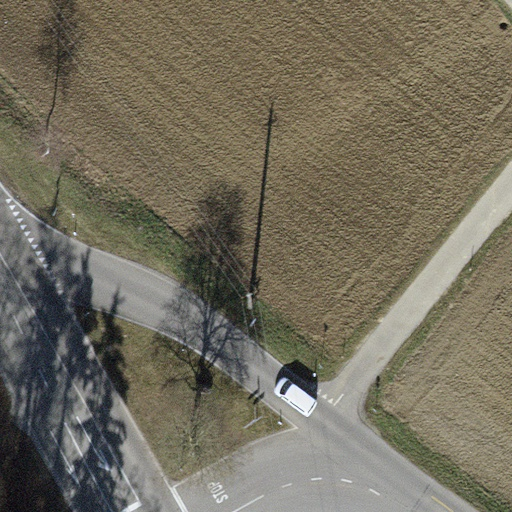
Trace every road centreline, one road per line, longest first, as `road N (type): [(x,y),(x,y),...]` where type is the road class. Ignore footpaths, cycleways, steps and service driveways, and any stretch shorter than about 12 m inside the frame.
road 1 (secondary): [(354,467),(251,363),(155,295),(0,241)]
road 2 (track): [(511,180),(350,392),(354,467)]
road 3 (secondary): [(137,511),(0,263)]
